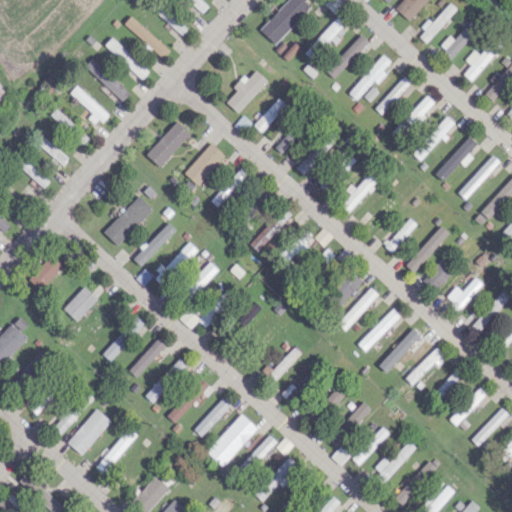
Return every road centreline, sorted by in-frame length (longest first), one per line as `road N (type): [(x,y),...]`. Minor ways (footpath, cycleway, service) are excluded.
road 1 (residential): [(511,388),(172,79)]
road 2 (residential): [(377,511),(52,213)]
road 3 (residential): [(0,269),(241,0)]
road 4 (residential): [(351,0),(511,146)]
road 5 (residential): [(113,511),(0,408)]
